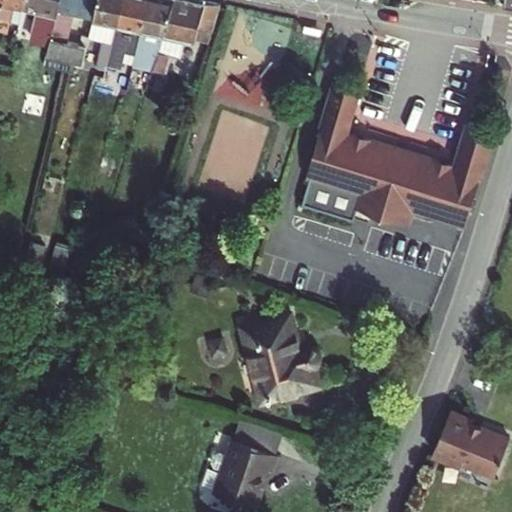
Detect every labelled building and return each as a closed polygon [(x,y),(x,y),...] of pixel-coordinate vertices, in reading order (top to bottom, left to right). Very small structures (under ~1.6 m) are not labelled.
[(3,0),(0,17),(0,18),(11,21),(16,1),(25,3),(25,0),(3,0)] [(25,0),(25,3),(42,6),(35,40),(52,44),(61,0),(25,0)] [(61,0),(52,44),(50,54),(85,62),(89,37),(70,33),(74,13),(93,17),(96,0),(61,0)] [(107,74),(110,57),(120,0),(96,0),(93,17),(89,37),(105,40),(99,73),(107,74)] [(120,0),(110,57),(124,61),(125,54),(135,56),(145,0),(120,0)] [(145,0),(135,56),(133,63),(150,67),(169,0),(145,0)] [(169,0),(150,67),(165,70),(170,53),(178,55),(185,33),(195,36),(197,28),(204,0),(169,0)] [(218,0),(217,0),(204,0),(197,28),(209,30),(218,0)] [(465,145),(355,113),(369,68),(344,61),(316,158),(320,159),(313,185),(365,200),(368,188),(418,202),(422,189),(477,205),(504,109),(478,102),(465,145)] [(294,309),(246,322),(266,395),(322,380),(316,361),(319,359),(320,356),(321,353),(320,350),(319,347),(316,345),(313,344),(310,344),(303,345),(294,309)] [(239,409),(232,436),(274,448),(282,421),(239,409)] [(483,418),(460,409),(441,451),(470,464),(471,460),(503,474),(511,452),(511,434),(481,421),(483,418)] [(274,448),(232,436),(227,452),(219,450),(214,453),(212,460),(214,465),(223,467),(216,489),(258,502),(267,464),(272,466),(276,449),(274,448)]
